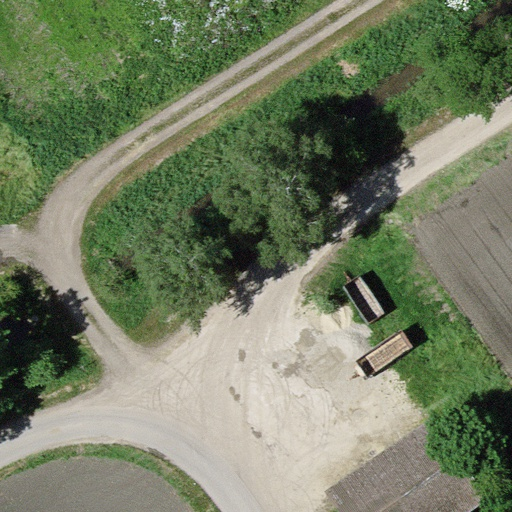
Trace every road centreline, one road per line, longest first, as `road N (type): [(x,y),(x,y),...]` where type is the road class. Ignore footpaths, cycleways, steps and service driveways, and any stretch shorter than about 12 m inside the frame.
road 1 (track): [(51,252),(126,374),(511,112)]
road 2 (track): [(358,0),(85,180),(51,252)]
road 3 (unclassified): [(226,511),(126,374),(0,456)]
